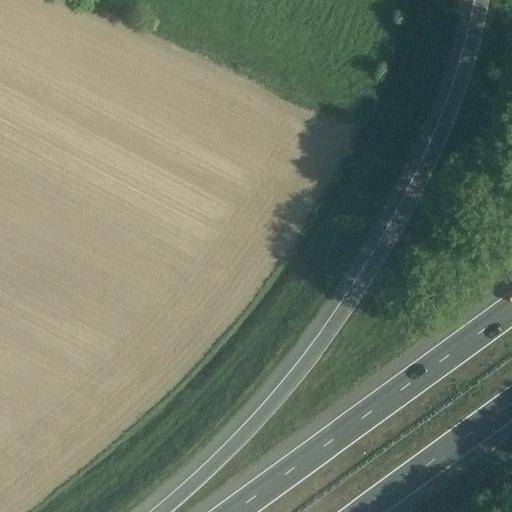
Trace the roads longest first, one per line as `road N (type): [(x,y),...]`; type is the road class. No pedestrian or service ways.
road 1 (motorway): [(480,0),(435,144),(347,307),(275,404),(159,511)]
road 2 (motorway): [(511,304),(228,511)]
road 3 (motorway): [(365,511),(511,404)]
